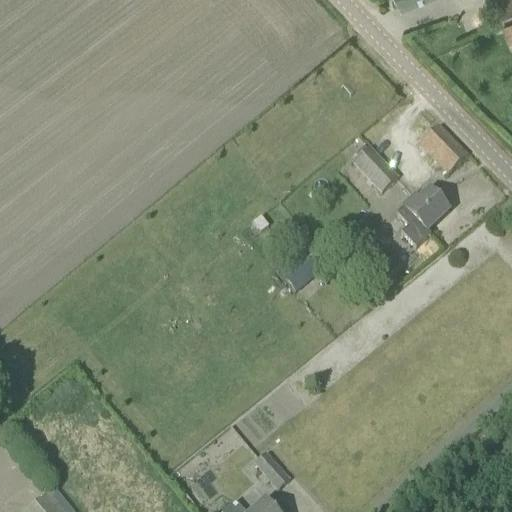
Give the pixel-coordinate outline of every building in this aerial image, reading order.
[(398,0),(401,8),(421,0),(398,0)] [(511,0),(492,0),(500,19),(511,14),(511,0)] [(511,23),(501,28),(510,51),(511,50),(511,23)] [(459,149),(439,128),(420,146),(448,176),(468,158),(459,149)] [(398,181),(379,161),(369,150),(353,165),(382,196),(398,181)] [(430,237),(427,234),(449,213),(429,193),(418,203),(414,199),(402,210),(403,210),(396,217),(408,229),(401,236),(415,250),(430,237)] [(269,229),(262,220),(261,219),(252,225),(253,226),(260,236),(269,229)] [(306,261),(282,281),(295,297),(319,276),(306,261)] [(278,494),(289,484),(265,458),(254,467),(278,494)] [(61,511),(48,496),(28,511),(61,511)]
